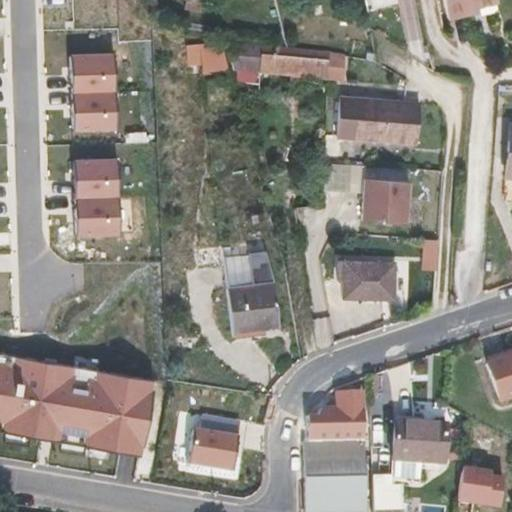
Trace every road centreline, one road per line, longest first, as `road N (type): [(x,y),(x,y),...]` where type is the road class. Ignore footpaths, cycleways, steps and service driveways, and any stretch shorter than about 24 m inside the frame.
road 1 (residential): [(511,304),(317,373),(285,426),(281,511)]
road 2 (unknown): [(445,325),(454,100),(448,87),(427,77),(410,0)]
road 3 (residential): [(26,0),(33,281)]
road 4 (residential): [(196,511),(0,477)]
